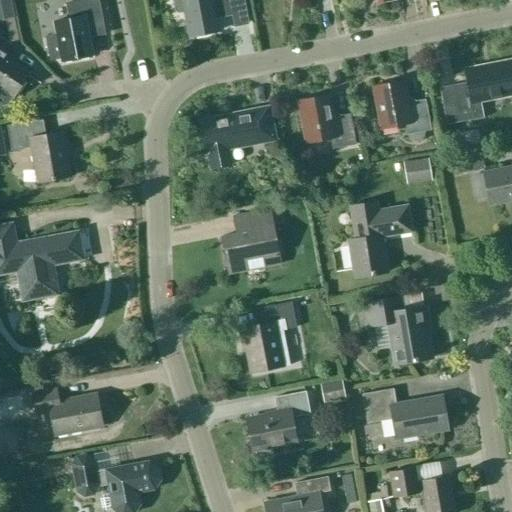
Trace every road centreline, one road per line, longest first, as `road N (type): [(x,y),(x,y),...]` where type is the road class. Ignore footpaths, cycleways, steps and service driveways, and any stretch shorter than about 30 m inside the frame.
road 1 (residential): [(221,511),(163,314),(154,138),(164,105)]
road 2 (residential): [(164,105),(213,71),(511,15)]
road 3 (residential): [(501,511),(477,341),(494,302),(511,286)]
